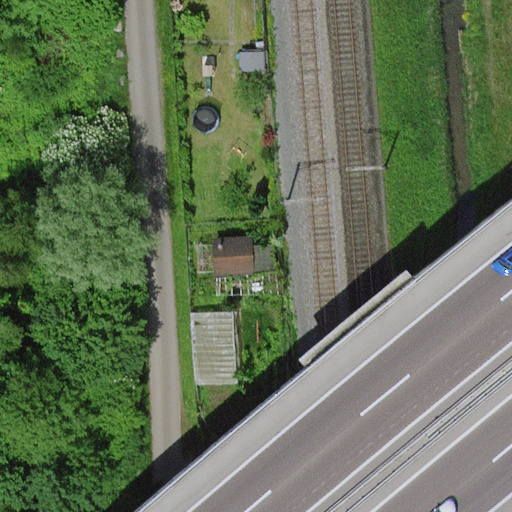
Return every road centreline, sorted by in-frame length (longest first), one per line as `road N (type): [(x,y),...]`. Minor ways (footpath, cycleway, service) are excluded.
road 1 (residential): [(137,0),(174,511)]
road 2 (motorway): [(511,287),(243,511)]
